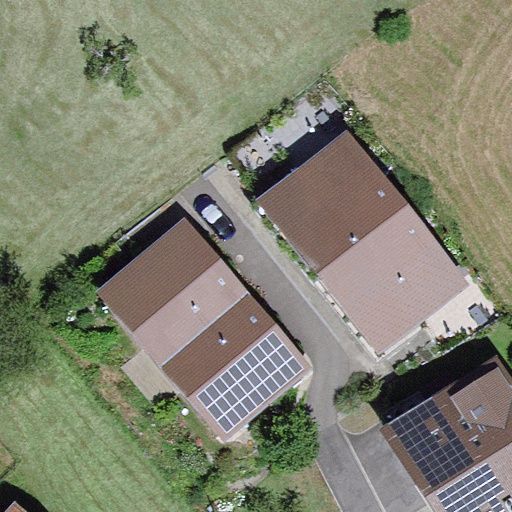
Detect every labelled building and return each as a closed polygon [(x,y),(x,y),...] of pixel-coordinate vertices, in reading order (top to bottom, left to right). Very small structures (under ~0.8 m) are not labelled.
[(350,144),(272,205),(328,276),(406,214),(350,144)] [(460,281),(406,214),(328,276),(382,343),(460,281)] [(189,228),(109,295),(168,365),(248,298),(189,228)] [(248,298),(168,365),(227,436),(308,370),(248,298)] [(511,511),(511,386),(502,370),(398,434),(445,511),(511,511)]
